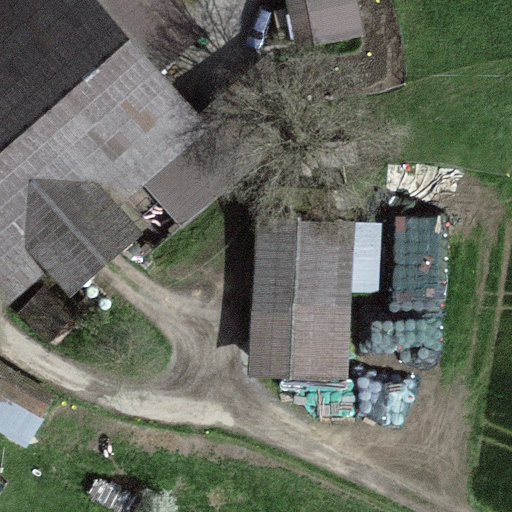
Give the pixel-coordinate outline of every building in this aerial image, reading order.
[(151,226),(103,172),(187,98),(100,0),(71,0),(0,63),(0,263),(50,219),(98,273),(151,226)] [(219,109),(149,171),(196,223),(266,162),(219,109)] [(268,189),(261,303),(325,307),(332,193),(268,189)] [(47,303),(26,324),(52,351),(73,330),(47,303)] [(54,408),(0,378),(0,447),(25,461),(54,408)]
